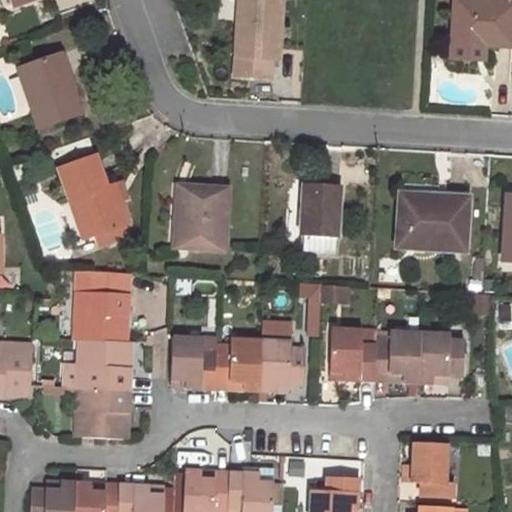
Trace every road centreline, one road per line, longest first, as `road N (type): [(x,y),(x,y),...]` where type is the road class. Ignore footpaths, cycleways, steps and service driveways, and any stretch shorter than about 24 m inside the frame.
road 1 (residential): [(126,0),(162,93),(200,117),(511,140)]
road 2 (residential): [(28,459),(128,458),(190,412),(384,423)]
